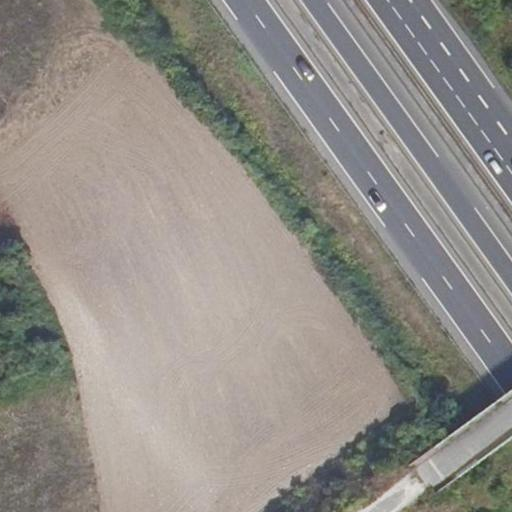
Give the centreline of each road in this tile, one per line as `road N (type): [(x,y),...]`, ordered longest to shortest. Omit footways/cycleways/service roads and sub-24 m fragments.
road 1 (motorway): [(246,0),(511,371)]
road 2 (motorway): [(511,278),(310,0)]
road 3 (motorway): [(511,173),(388,0)]
road 4 (track): [(371,511),(511,408)]
road 5 (motorway): [(511,125),(422,0)]
